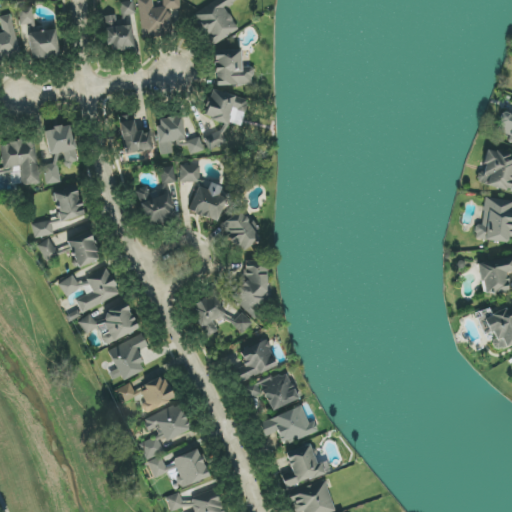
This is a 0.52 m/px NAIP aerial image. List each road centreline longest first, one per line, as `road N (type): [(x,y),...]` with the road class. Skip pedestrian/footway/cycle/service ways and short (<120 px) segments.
road 1 (residential): [(78,0),(84,89),(127,220),(227,420),(263,511)]
road 2 (residential): [(21,99),(173,76)]
